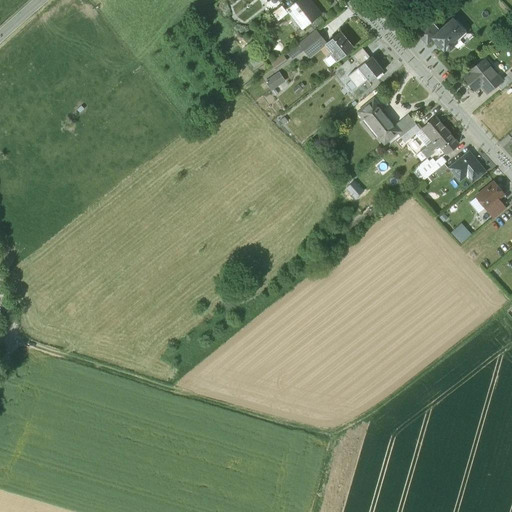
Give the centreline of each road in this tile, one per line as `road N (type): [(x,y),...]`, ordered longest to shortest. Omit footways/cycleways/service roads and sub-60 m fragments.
road 1 (track): [(317,511),(334,442),(13,342)]
road 2 (tertiary): [(355,0),(511,170)]
road 3 (track): [(334,442),(511,304)]
